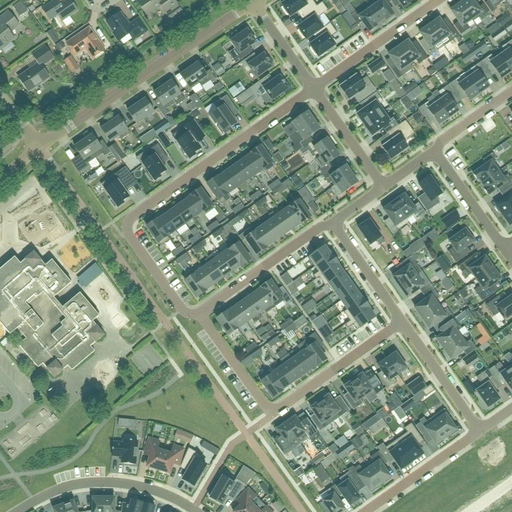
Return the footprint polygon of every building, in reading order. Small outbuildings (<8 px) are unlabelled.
[(56,0),(54,0),(42,9),(50,21),(57,15),(62,21),(77,11),(69,0),(67,0),(60,5),(56,0)] [(139,0),(137,2),(146,16),(160,6),(165,13),(177,5),(173,0),(139,0)] [(283,7),(281,8),(286,16),(288,15),(290,17),(299,10),(303,16),(316,6),(311,0),(304,0),(303,1),(302,0),(288,0),(282,5),(283,7)] [(377,0),(369,7),(380,22),(384,19),(385,20),(393,15),(386,5),(391,2),(389,0),(377,0)] [(389,0),(391,2),(393,0),(397,0),(403,8),(404,7),(405,9),(411,5),(410,3),(410,2),(409,1),(410,0),(389,0)] [(465,0),(460,4),(472,20),(473,22),(478,18),(480,21),(489,14),(482,5),(478,8),(472,0),(465,0)] [(505,1),(504,0),(489,0),(485,3),(492,13),(497,10),(495,8),(505,1)] [(299,30),(297,31),(303,39),(305,38),(306,40),(313,35),(315,33),(322,28),(317,21),(320,19),(319,17),(328,11),(322,2),(316,6),(303,16),(307,22),(304,23),(298,28),(299,30)] [(466,24),(472,20),(460,4),(450,11),(458,22),(453,26),(460,35),(470,29),(466,24)] [(170,19),(181,11),(179,7),(167,15),(170,19)] [(355,12),(350,16),(352,18),(357,26),(362,22),(369,32),(376,26),(375,25),(380,22),(369,7),(357,15),(355,12)] [(0,50),(14,39),(9,33),(19,25),(8,12),(0,18),(0,50)] [(347,12),(342,16),(347,22),(352,18),(350,16),(347,12)] [(144,34),(147,31),(139,20),(136,23),(129,27),(120,13),(106,23),(114,33),(113,34),(118,42),(129,34),(133,41),(144,34)] [(506,23),(502,17),(496,21),(500,28),(506,23)] [(440,42),(444,47),(456,39),(459,37),(452,27),(447,30),(439,19),(429,26),(440,42)] [(311,47),(309,49),(315,56),(317,55),(318,57),(326,51),(327,53),(334,48),(333,47),(335,46),(329,38),(337,33),(330,23),(322,28),(315,33),(319,39),(316,41),(310,45),(311,47)] [(439,51),(444,47),(440,42),(429,26),(419,33),(427,44),(422,48),(429,57),(439,51)] [(235,64),(250,54),(246,49),(255,42),(250,35),(252,34),(247,27),(240,32),(242,33),(230,41),(236,49),(228,54),(235,64)] [(105,50),(89,28),(66,43),(75,57),(85,50),(92,60),(105,50)] [(496,32),(500,38),(506,33),(502,28),(496,32)] [(511,40),(501,48),(504,52),(499,56),(511,72),(511,71),(511,40)] [(398,48),(409,64),(415,60),(418,65),(427,59),(420,49),(416,52),(407,41),(398,48)] [(471,50),(475,56),(480,52),(477,46),(471,50)] [(41,84),(49,79),(43,70),(44,69),(42,66),(53,58),(45,47),(32,56),(37,63),(29,69),(30,70),(19,78),(28,91),(40,83),(41,84)] [(409,64),(398,48),(388,55),(396,66),(391,70),(398,80),(413,69),(409,64)] [(470,59),(475,56),(471,50),(466,54),(470,59)] [(268,60),(264,54),(254,61),(251,56),(240,63),(247,73),(251,70),(256,78),(272,67),(271,65),(273,64),(269,59),(268,60)] [(511,72),(499,56),(494,60),(491,55),(480,63),(488,74),(495,70),(501,79),(511,72)] [(63,61),(72,73),(79,69),(70,56),(63,61)] [(378,58),(366,66),(371,73),(383,64),(378,58)] [(198,63),(189,69),(199,84),(201,87),(210,81),(211,84),(216,80),(209,70),(205,74),(198,63)] [(212,68),(218,77),(225,72),(218,63),(212,68)] [(473,75),(467,78),(479,95),(489,88),(482,79),(488,74),(480,63),(469,70),(473,75)] [(441,70),(437,64),(433,67),(437,73),(441,70)] [(189,69),(180,75),(190,90),(199,84),(189,69)] [(285,84),(279,76),(270,83),(266,77),(249,89),(254,96),(256,100),(266,93),(272,101),(283,92),(285,94),(291,89),(286,83),(285,84)] [(360,82),(356,76),(346,83),(345,81),(339,85),(340,87),(339,87),(340,88),(338,90),(342,95),(344,94),(348,100),(357,94),(361,100),(375,91),(366,78),(360,82)] [(479,95),(467,78),(462,82),(459,77),(448,85),(458,99),(458,98),(457,97),(463,93),(469,102),(479,95)] [(389,84),(400,99),(406,95),(395,79),(389,84)] [(171,81),(162,87),(171,100),(174,104),(176,107),(185,101),(171,81)] [(452,103),(458,99),(448,85),(438,93),(442,99),(437,102),(448,119),(458,112),(452,103)] [(171,100),(162,87),(154,93),(161,104),(157,107),(163,117),(167,114),(165,110),(174,104),(171,100)] [(254,96),(249,89),(235,98),(240,105),(254,96)] [(364,125),(382,112),(378,106),(383,102),(376,92),(362,102),(366,108),(356,115),(364,125)] [(189,98),(196,108),(202,104),(195,94),(189,98)] [(236,124),(231,115),(237,111),(226,96),(213,105),(217,110),(209,116),(214,123),(216,122),(219,126),(217,127),(222,134),(223,133),(224,134),(231,130),(230,128),(236,124)] [(448,119),(437,102),(432,96),(426,100),(428,102),(418,109),(427,121),(432,117),(439,126),(448,119)] [(145,99),(136,105),(145,118),(154,112),(145,99)] [(411,103),(404,107),(407,111),(413,106),(411,103)] [(136,105),(127,111),(136,124),(145,118),(136,105)] [(296,133),(298,132),(313,121),(307,112),(290,124),(296,133)] [(382,112),(364,125),(367,129),(365,130),(370,137),(371,136),(372,136),(383,128),(387,134),(401,124),(393,114),(387,118),(382,112)] [(109,123),(118,136),(121,140),(130,134),(118,117),(109,123)] [(169,127),(174,124),(175,119),(167,117),(167,118),(166,121),(166,122),(169,127)] [(320,129),(313,121),(298,132),(296,133),(289,138),(295,146),(292,148),(296,153),(299,151),(310,143),(312,141),(309,137),(320,129)] [(414,134),(405,121),(401,124),(387,134),(386,135),(391,141),(382,147),(387,155),(386,156),(390,163),(397,158),(396,156),(407,148),(403,142),(414,134)] [(183,137),(176,142),(183,152),(181,153),(186,159),(188,158),(189,160),(195,155),(194,153),(201,149),(197,143),(203,138),(192,122),(179,132),(183,137)] [(109,123),(101,129),(109,142),(118,136),(109,123)] [(148,141),(148,142),(157,136),(157,135),(153,130),(144,136),(148,141)] [(92,135),(83,141),(95,159),(102,154),(104,157),(110,153),(108,149),(103,142),(99,145),(92,135)] [(314,160),(332,148),(326,139),(314,148),(310,143),(299,151),(303,156),(307,153),(313,162),(315,161),(314,160)] [(268,140),(263,143),(269,152),(274,149),(268,140)] [(95,159),(83,141),(74,147),(81,158),(76,161),(82,171),(90,166),(88,164),(95,159)] [(115,144),(108,149),(110,153),(117,163),(125,158),(115,144)] [(154,182),(161,177),(160,175),(166,171),(160,163),(167,158),(157,144),(144,154),(148,159),(141,164),(148,174),(147,175),(151,181),(153,180),(154,182)] [(252,153),(263,168),(271,162),(260,147),(252,153)] [(318,171),(321,175),(331,169),(331,168),(328,164),(339,156),(332,148),(314,160),(315,161),(321,169),(318,171)] [(253,175),(254,177),(264,170),(263,168),(252,153),(251,153),(252,154),(243,160),(253,175)] [(496,158),(492,153),(482,160),(486,165),(472,174),(477,180),(478,179),(481,184),(498,173),(500,171),(493,161),(496,158)] [(125,167),(130,163),(126,158),(125,158),(121,161),(125,167)] [(253,175),(243,160),(234,166),(245,182),(247,186),(252,183),(249,178),(253,175)] [(334,173),(331,169),(321,175),(321,176),(327,185),(331,182),(334,187),(336,185),(351,174),(345,165),(334,173)] [(226,172),(236,187),(244,181),(245,182),(234,166),(226,172)] [(117,208),(124,203),(122,202),(129,197),(123,189),(130,184),(135,181),(125,167),(120,171),(107,180),(111,185),(104,190),(111,200),(110,201),(114,207),(116,206),(117,208)] [(227,193),(236,187),(226,172),(217,178),(227,193)] [(511,185),(511,181),(507,175),(503,179),(498,173),(481,184),(484,188),(483,189),(487,195),(501,186),(504,191),(511,185)] [(336,185),(334,187),(330,189),(337,198),(358,183),(351,174),(336,185)] [(29,175),(2,198),(16,214),(43,192),(29,175)] [(227,193),(217,178),(216,177),(207,184),(221,204),(225,201),(222,197),(227,193)] [(430,177),(418,185),(424,194),(426,196),(419,201),(427,212),(440,203),(436,198),(442,194),(430,177)] [(502,216),(511,209),(511,185),(504,191),(502,192),(506,198),(504,200),(494,207),(498,214),(500,213),(502,216)] [(191,197),(202,212),(205,216),(214,209),(200,189),(190,196),(191,197)] [(398,199),(393,202),(407,221),(413,217),(417,222),(426,215),(418,203),(412,207),(403,194),(397,198),(398,199)] [(303,200),(307,205),(312,202),(313,201),(309,196),(303,200)] [(183,203),(193,218),(202,212),(191,197),(183,203)] [(290,208),(301,223),(310,217),(299,201),(290,208)] [(318,211),(312,202),(307,205),(313,214),(318,211)] [(388,204),(382,208),(392,222),(386,226),(394,237),(400,233),(398,230),(409,223),(407,221),(393,202),(389,206),(388,204)] [(184,224),(193,218),(183,203),(174,209),(184,224)] [(300,223),(301,223),(290,208),(281,214),(291,229),(300,223)] [(165,216),(175,230),(184,224),(174,209),(165,216)] [(511,209),(502,216),(509,226),(511,224),(511,209)] [(291,229),(281,214),(276,217),(272,212),(268,215),(282,235),(291,229)] [(447,230),(461,220),(455,212),(441,222),(447,230)] [(274,241),(282,235),(268,215),(270,218),(262,224),(274,241)] [(167,236),(175,230),(165,216),(157,221),(167,236)] [(147,227),(160,247),(170,240),(167,236),(157,221),(156,220),(147,227)] [(369,220),(358,228),(370,245),(376,241),(379,246),(384,243),(369,220)] [(265,247),(274,241),(262,224),(261,224),(263,226),(254,232),(265,248),(266,248),(265,247)] [(469,235),(465,230),(449,241),(453,248),(447,252),(455,263),(467,255),(463,249),(473,242),(473,241),(474,239),(470,234),(469,235)] [(256,255),(265,248),(254,232),(245,239),(256,255)] [(226,246),(240,266),(249,260),(235,240),(226,246)] [(192,249),(196,255),(202,251),(201,249),(198,245),(192,249)] [(227,249),(219,254),(231,271),(239,265),(240,266),(226,246),(226,247),(227,249)] [(324,246),(308,258),(314,267),(331,256),(324,246)] [(21,334),(58,303),(54,298),(71,283),(52,260),(45,266),(34,252),(20,264),(14,257),(0,269),(0,323),(10,335),(17,329),(21,334)] [(211,255),(208,257),(208,258),(222,277),(231,271),(219,254),(214,258),(211,255)] [(331,256),(314,267),(317,272),(313,276),(315,280),(318,278),(318,277),(337,264),(338,264),(332,255),(331,256)] [(392,277),(400,288),(421,272),(410,257),(400,264),(404,269),(392,277)] [(476,280),(492,268),(489,264),(491,263),(487,257),(485,258),(484,257),(475,264),(470,258),(457,267),(465,278),(472,274),(476,280)] [(208,258),(204,261),(208,266),(203,269),(213,284),(222,277),(208,258)] [(158,271),(165,268),(162,263),(156,266),(158,271)] [(318,277),(318,278),(325,286),(326,285),(343,273),(337,264),(318,277)] [(78,279),(84,287),(101,272),(95,265),(78,279)] [(492,268),(476,280),(480,286),(474,290),(482,302),(495,293),(491,286),(500,279),(499,278),(501,277),(497,272),(495,272),(492,268)] [(205,291),(205,290),(213,284),(203,269),(194,275),(205,291)] [(422,295),(432,288),(421,272),(400,288),(407,298),(419,290),(422,295)] [(343,273),(326,285),(333,294),(335,292),(349,282),(343,273)] [(196,297),(205,291),(194,275),(185,282),(196,297)] [(453,287),(446,278),(440,282),(442,286),(446,283),(450,289),(453,287)] [(289,279),(283,283),(286,287),(292,283),(289,279)] [(261,288),(275,307),(284,301),(270,281),(261,288)] [(349,282),(335,292),(341,301),(356,291),(349,282)] [(292,283),(287,287),(290,292),(296,289),(292,283)] [(261,288),(261,289),(253,295),(266,314),(275,307),(261,288)] [(432,288),(422,295),(426,300),(414,308),(421,318),(438,307),(435,302),(440,298),(436,293),(432,288)] [(468,296),(464,289),(458,293),(463,300),(468,296)] [(356,291),(341,301),(347,310),(362,300),(356,291)] [(58,303),(21,334),(26,339),(18,345),(38,368),(42,364),(54,378),(68,366),(71,371),(94,351),(90,347),(104,335),(92,321),(99,316),(80,293),(62,308),(58,303)] [(253,295),(244,301),(258,321),(262,318),(258,313),(263,310),(266,314),(253,295)] [(511,295),(511,296),(501,304),(497,297),(485,306),(493,317),(499,313),(504,319),(505,318),(506,319),(511,315),(511,314),(511,313),(511,295)] [(362,300),(347,310),(343,313),(349,321),(350,321),(368,308),(368,309),(369,308),(363,299),(362,300)] [(244,301),(235,308),(246,322),(251,319),(254,324),(258,321),(244,301)] [(444,326),(454,319),(450,313),(446,308),(442,312),(438,307),(421,318),(429,329),(441,321),(444,326)] [(226,313),(237,328),(246,322),(235,308),(227,314),(226,313)] [(350,321),(349,321),(345,325),(347,328),(352,325),(356,330),(374,317),(368,309),(368,308),(350,321)] [(484,316),(478,308),(472,313),(478,320),(484,316)] [(228,335),(237,328),(226,313),(217,319),(228,335)] [(290,319),(285,323),(288,327),(293,323),(290,319)] [(439,337),(436,339),(443,349),(462,336),(458,331),(461,329),(454,319),(444,326),(437,330),(441,335),(439,337)] [(288,327),(285,323),(279,327),(282,331),(288,327)] [(326,325),(318,331),(322,338),(330,332),(326,325)] [(275,334),(272,330),(266,334),(269,338),(275,334)] [(501,334),(504,338),(509,334),(506,330),(501,334)] [(260,338),(263,342),(269,338),(266,334),(260,338)] [(480,346),(490,340),(486,335),(477,341),(480,346)] [(329,336),(324,340),(327,345),(332,341),(329,336)] [(462,336),(443,349),(451,360),(462,351),(466,356),(471,353),(472,352),(476,350),(469,341),(466,343),(462,336)] [(304,348),(304,349),(316,366),(326,360),(314,344),(306,350),(304,348)] [(304,349),(295,355),(307,371),(315,365),(316,366),(304,349)] [(386,359),(397,375),(402,372),(405,376),(410,373),(399,358),(400,357),(396,350),(389,355),(391,356),(386,359)] [(466,357),(462,360),(466,366),(477,359),(472,352),(471,353),(466,357)] [(287,354),(284,357),(298,378),(307,371),(295,355),(296,357),(292,360),(287,354)] [(278,367),(290,384),(298,378),(284,357),(280,360),(284,366),(279,369),(278,367)] [(393,378),(397,375),(386,359),(377,366),(383,374),(378,377),(387,389),(396,382),(393,378)] [(511,369),(509,365),(504,369),(499,363),(488,370),(498,384),(499,385),(505,381),(511,391),(511,390),(511,369)] [(290,384),(278,367),(269,373),(281,390),(290,384)] [(492,389),(498,384),(488,370),(488,369),(476,378),(482,387),(476,391),(477,393),(476,394),(480,400),(482,399),(488,408),(499,399),(492,389)] [(269,373),(268,371),(259,378),(273,397),(282,391),(281,390),(269,373)] [(357,374),(351,378),(353,381),(363,396),(368,403),(375,398),(374,396),(383,389),(370,371),(363,376),(362,374),(359,376),(357,374)] [(419,377),(406,386),(413,397),(421,392),(426,388),(419,377)] [(363,396),(353,381),(351,378),(345,382),(347,385),(344,387),(350,395),(345,399),(353,411),(363,404),(359,399),(363,396)] [(426,388),(421,392),(424,397),(425,397),(435,390),(431,384),(426,388)] [(415,404),(424,397),(421,392),(413,397),(411,398),(411,399),(415,404)] [(328,396),(319,402),(330,418),(333,422),(349,411),(341,399),(334,404),(328,396)] [(397,408),(399,407),(401,406),(402,405),(398,398),(392,402),(397,408)] [(330,418),(319,402),(310,408),(316,417),(311,420),(319,432),(333,422),(330,418)] [(399,407),(404,413),(410,409),(405,403),(401,406),(399,407)] [(444,409),(432,418),(446,438),(450,435),(451,437),(457,432),(450,422),(452,421),(444,409)] [(381,420),(377,414),(361,426),(365,431),(381,420)] [(294,417),(286,423),(300,444),(308,439),(311,442),(319,436),(305,416),(297,421),(294,417)] [(446,438),(432,418),(426,422),(423,418),(419,421),(420,423),(415,426),(423,437),(428,434),(437,447),(444,442),(442,440),(446,438)] [(373,435),(386,426),(382,420),(369,429),(373,435)] [(280,425),(274,429),(278,435),(272,439),(275,443),(284,456),(300,444),(286,423),(281,426),(280,425)] [(351,428),(357,436),(364,432),(358,423),(351,428)] [(416,445),(423,440),(411,423),(404,429),(407,433),(397,440),(412,462),(416,459),(417,460),(422,457),(421,455),(423,454),(418,448),(416,445)] [(343,440),(350,437),(347,428),(339,431),(343,440)] [(22,431),(10,441),(15,447),(27,438),(22,431)] [(184,434),(182,442),(189,445),(193,438),(193,437),(184,434)] [(157,450),(159,442),(149,439),(144,455),(149,457),(147,467),(158,470),(164,452),(157,450)] [(113,442),(111,456),(121,457),(121,464),(135,465),(137,441),(123,440),(123,443),(113,442)] [(412,462),(397,440),(385,448),(383,444),(377,448),(379,451),(387,463),(388,464),(394,460),(401,470),(403,469),(403,470),(409,466),(408,465),(412,462)] [(209,444),(204,441),(201,447),(206,450),(209,444)] [(333,445),(328,449),(332,455),(335,452),(337,450),(333,445)] [(170,454),(164,452),(158,470),(169,474),(172,464),(178,466),(183,450),(172,446),(170,454)] [(188,448),(182,463),(189,467),(186,472),(182,479),(194,486),(201,473),(203,474),(207,468),(205,467),(206,466),(199,462),(202,457),(188,448)] [(375,464),(369,468),(380,485),(384,482),(385,484),(391,479),(382,466),(387,463),(379,451),(370,458),(375,464)] [(315,466),(322,462),(317,455),(311,460),(315,466)] [(325,460),(320,463),(324,468),(329,465),(325,460)] [(380,485),(369,468),(363,472),(359,466),(354,469),(352,467),(347,470),(348,472),(357,484),(362,481),(371,493),(377,489),(376,487),(380,485)] [(342,484),(337,488),(342,495),(349,506),(351,505),(352,507),(360,502),(358,500),(360,499),(352,488),(357,484),(348,472),(339,479),(342,484)] [(244,476),(241,482),(246,485),(250,479),(244,476)] [(210,497),(210,498),(221,505),(226,496),(234,501),(246,485),(241,482),(235,479),(233,483),(222,477),(214,491),(212,489),(208,495),(210,497)] [(322,504),(326,509),(327,508),(330,511),(344,511),(346,511),(337,499),(342,495),(337,488),(335,485),(326,492),(329,497),(323,501),(324,503),(322,504)] [(240,506),(233,511),(250,511),(260,502),(248,489),(238,499),(236,501),(240,506)] [(92,511),(85,511),(84,511),(103,511),(103,498),(93,498),(92,511)] [(114,498),(103,498),(103,511),(120,511),(121,511),(114,511),(114,498)] [(121,511),(120,511),(140,511),(143,503),(131,500),(128,511),(121,509),(121,511)] [(76,511),(73,501),(63,505),(65,511),(84,511),(85,511),(84,511),(76,511)] [(270,511),(260,502),(250,511),(270,511)] [(143,503),(140,511),(152,511),(154,506),(143,503)]
